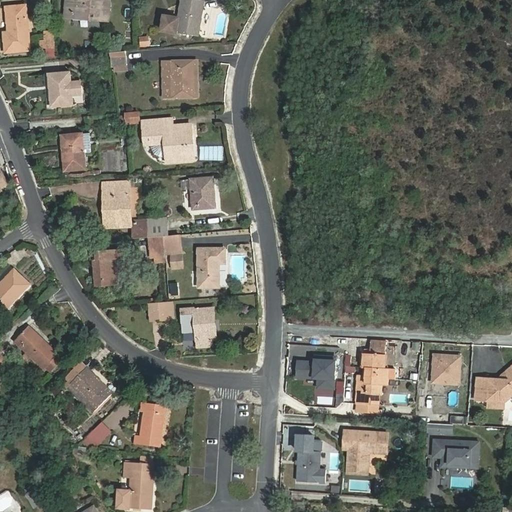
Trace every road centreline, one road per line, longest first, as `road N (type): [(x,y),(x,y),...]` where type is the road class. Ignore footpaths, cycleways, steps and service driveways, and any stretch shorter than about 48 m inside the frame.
road 1 (residential): [(272,382),(271,240),(241,127),(242,77),(277,0)]
road 2 (residential): [(40,223),(83,309),(116,344),(178,376),(228,381)]
road 3 (residential): [(228,381),(220,510)]
road 4 (residential): [(266,511),(272,382)]
